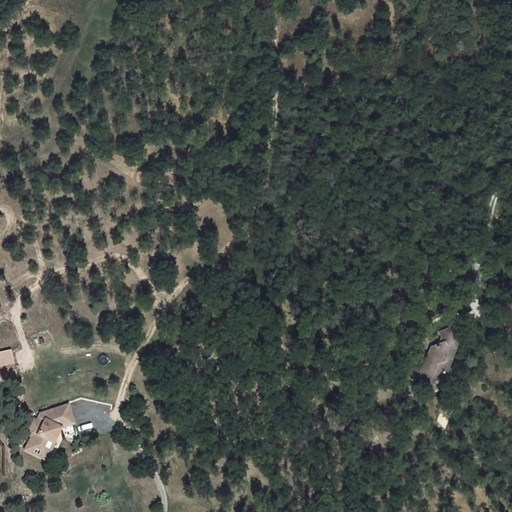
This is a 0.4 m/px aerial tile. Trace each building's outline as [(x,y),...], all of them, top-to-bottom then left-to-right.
[(497,282),(486,286),(491,297),(497,282)] [(455,359),(458,370),(466,367),(469,377),(493,368),(489,358),(501,328),(500,324),(498,322),(494,319),(490,319),(488,319),(485,320),(483,321),(480,331),(476,333),(478,339),(476,344),(470,342),(464,357),(455,359)] [(422,374),(445,382),(464,331),(441,322),(422,374)] [(0,380),(18,377),(11,349),(0,351),(0,380)] [(462,379),(469,377),(466,367),(458,370),(462,379)] [(37,435),(33,443),(46,450),(52,439),(58,442),(63,432),(59,430),(62,425),(66,427),(79,423),(73,404),(45,412),(46,416),(44,420),(39,418),(32,432),(37,435)] [(46,450),(33,443),(30,448),(50,459),(59,442),(58,442),(52,439),(46,450)]
